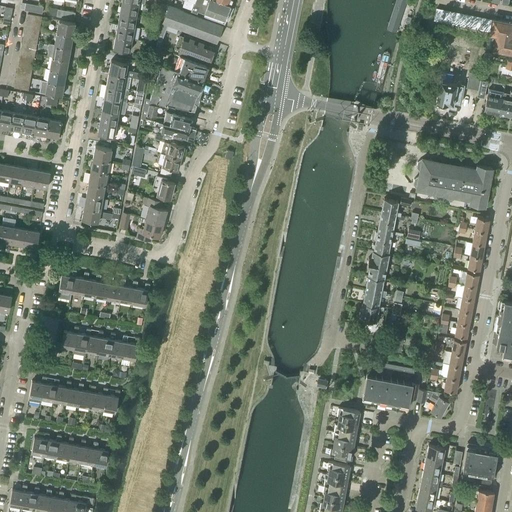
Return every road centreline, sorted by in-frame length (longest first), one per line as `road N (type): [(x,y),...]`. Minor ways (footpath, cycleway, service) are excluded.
road 1 (residential): [(165,259),(56,235),(100,0)]
road 2 (tertiary): [(169,511),(255,172)]
road 3 (residential): [(165,259),(192,175),(212,149),(237,43)]
road 4 (residential): [(384,117),(371,144),(332,335)]
road 5 (residential): [(0,438),(29,273),(0,268)]
road 6 (residential): [(384,117),(511,148)]
road 7 (residential): [(511,140),(384,117)]
road 8 (residential): [(415,423),(381,419),(363,511)]
